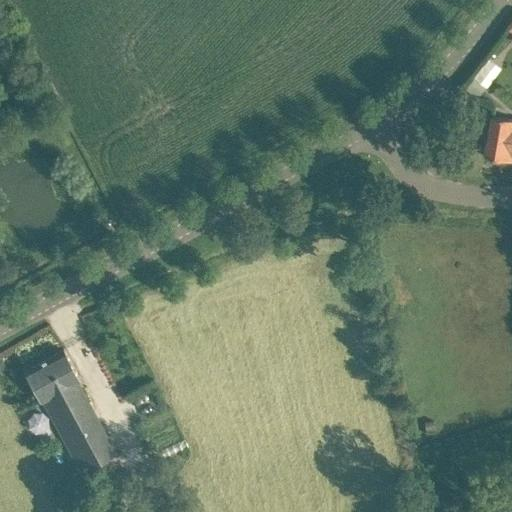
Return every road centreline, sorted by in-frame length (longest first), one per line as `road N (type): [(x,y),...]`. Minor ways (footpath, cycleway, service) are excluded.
road 1 (tertiary): [(0,331),(360,122)]
road 2 (tertiary): [(360,122),(418,81),(493,0)]
road 3 (unclassified): [(511,195),(430,188),(394,166),(360,122)]
